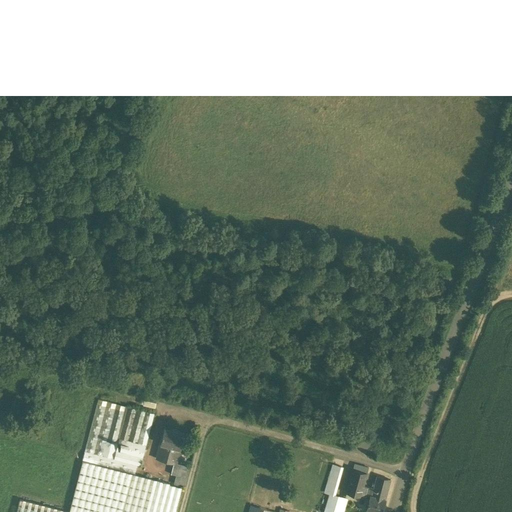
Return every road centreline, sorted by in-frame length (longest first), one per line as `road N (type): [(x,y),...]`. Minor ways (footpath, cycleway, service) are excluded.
road 1 (track): [(355,458),(426,361),(511,89)]
road 2 (unclassified): [(511,181),(393,511)]
road 3 (track): [(511,293),(494,300),(481,320),(416,485),(413,511)]
